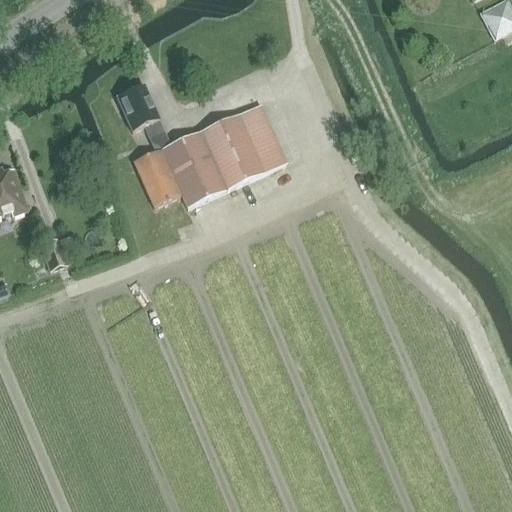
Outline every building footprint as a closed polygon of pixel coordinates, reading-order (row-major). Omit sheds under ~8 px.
[(511,3),(483,12),(493,41),(511,34),(511,3)] [(117,104),(132,138),(144,132),(149,143),(164,136),(144,91),(117,104)] [(263,109),(161,154),(181,201),(187,214),(289,169),(263,109)] [(181,201),(161,154),(134,166),(154,212),(181,201)] [(11,222),(28,216),(13,174),(2,178),(0,172),(0,221),(10,218),(11,222)] [(57,244),(40,250),(49,276),(66,270),(57,244)] [(31,278),(43,276),(40,262),(28,264),(31,278)]
